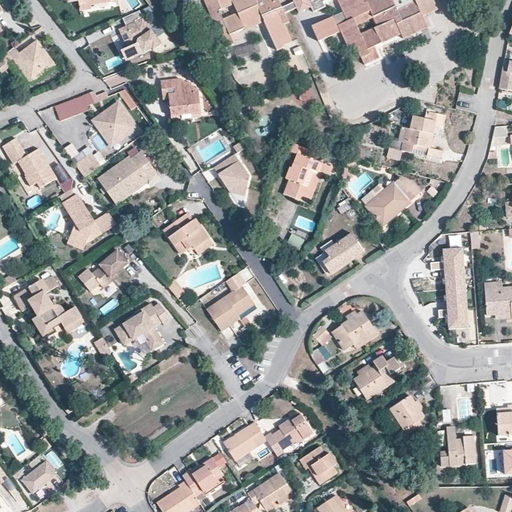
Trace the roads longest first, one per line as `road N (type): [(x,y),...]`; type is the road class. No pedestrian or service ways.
road 1 (residential): [(375,269),(429,230),(466,181),(511,0)]
road 2 (residential): [(125,486),(269,384),(297,326)]
road 3 (residential): [(29,0),(94,82),(0,120)]
road 4 (residential): [(0,331),(56,419),(109,462),(125,486)]
road 5 (unknown): [(243,402),(194,325),(129,258)]
road 6 (unknown): [(29,108),(129,258)]
road 7 (residential): [(375,269),(440,354),(511,355)]
road 8 (residential): [(204,188),(297,326)]
road 9 (unknown): [(441,0),(439,54),(487,104)]
